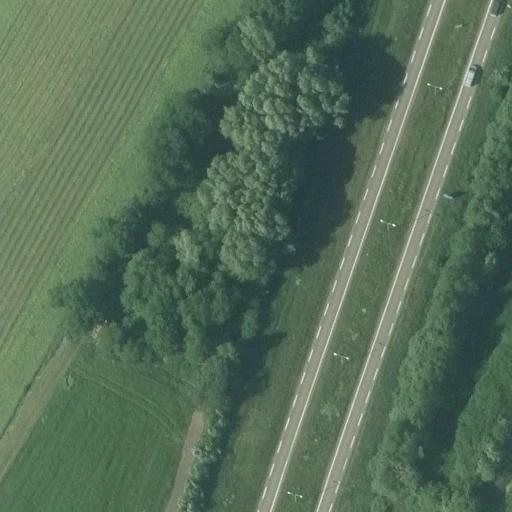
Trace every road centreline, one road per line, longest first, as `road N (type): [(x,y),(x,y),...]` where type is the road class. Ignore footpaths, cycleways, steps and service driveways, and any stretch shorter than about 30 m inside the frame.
road 1 (secondary): [(323,511),(498,0)]
road 2 (secondary): [(438,0),(265,511)]
road 3 (track): [(0,469),(71,346)]
